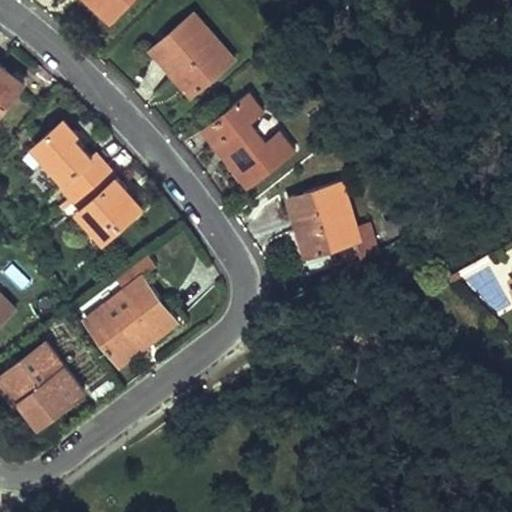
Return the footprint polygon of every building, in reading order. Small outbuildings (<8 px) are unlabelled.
[(93,0),(114,18),(130,0),(93,0)] [(195,11),(155,47),(196,92),(236,56),(195,11)] [(0,61),(0,114),(25,81),(0,61)] [(252,92),(207,128),(223,147),(229,142),(234,149),(228,154),(253,185),(298,149),(283,130),(269,141),(253,121),(266,111),(252,92)] [(66,117),(35,144),(77,191),(108,164),(97,152),(92,156),(75,136),(79,132),(66,117)] [(229,142),(223,147),(228,154),(234,149),(229,142)] [(128,186),(108,164),(77,191),(87,202),(79,209),(105,239),(139,209),(122,191),(128,186)] [(357,227),(343,179),(292,195),(303,229),(308,228),(315,252),(332,247),(359,239),(365,257),(379,253),(370,223),(357,227)] [(128,186),(122,191),(139,209),(144,205),(128,186)] [(308,228),(303,229),(310,253),(315,252),(308,228)] [(315,252),(310,253),(314,266),(335,259),(332,247),(315,252)] [(178,321),(145,277),(126,291),(128,294),(136,304),(115,319),(108,308),(106,305),(88,318),(121,363),(140,349),(136,344),(142,340),(146,345),(178,321)] [(0,325),(15,312),(0,294),(0,325)] [(128,294),(108,308),(115,319),(136,304),(128,294)] [(47,340),(7,371),(0,376),(0,380),(17,402),(22,399),(41,424),(85,390),(47,340)] [(142,340),(136,344),(140,349),(146,345),(142,340)]
